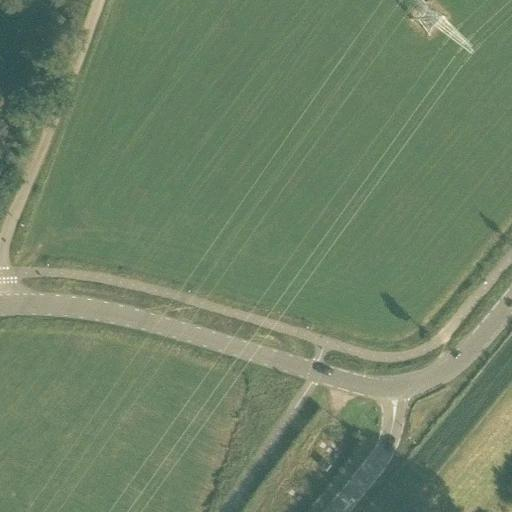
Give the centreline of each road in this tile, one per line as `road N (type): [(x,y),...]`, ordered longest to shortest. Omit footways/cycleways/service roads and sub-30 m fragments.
road 1 (tertiary): [(397,391),(117,314),(1,302)]
road 2 (residential): [(1,302),(7,227),(94,0)]
road 3 (tertiary): [(397,391),(459,362),(511,299)]
road 4 (residential): [(337,511),(389,446),(397,391)]
